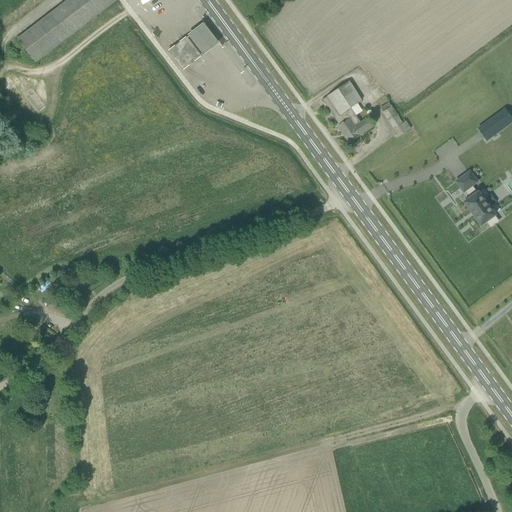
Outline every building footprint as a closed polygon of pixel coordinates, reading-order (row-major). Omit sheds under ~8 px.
[(68,0),(17,40),(35,63),(116,1),(115,0),(68,0)] [(204,20),(188,33),(204,53),(220,41),(204,20)] [(167,52),(182,71),(187,67),(197,59),(201,56),(187,37),(183,40),(173,48),(167,52)] [(338,127),(349,144),(360,136),(360,135),(372,127),(367,119),(361,123),(351,109),(361,102),(349,82),(327,96),(328,97),(322,100),(339,126),(338,127)] [(383,112),(399,137),(410,130),(406,122),(402,124),(391,107),(389,103),(381,109),(383,112)] [(511,122),(511,119),(505,110),(478,130),(487,141),(511,122)] [(468,199),(485,223),(491,219),(495,224),(503,218),(499,213),(500,212),(483,189),(482,189),(477,183),(482,179),(474,169),(460,179),(468,189),(469,188),(474,195),(468,199)]
